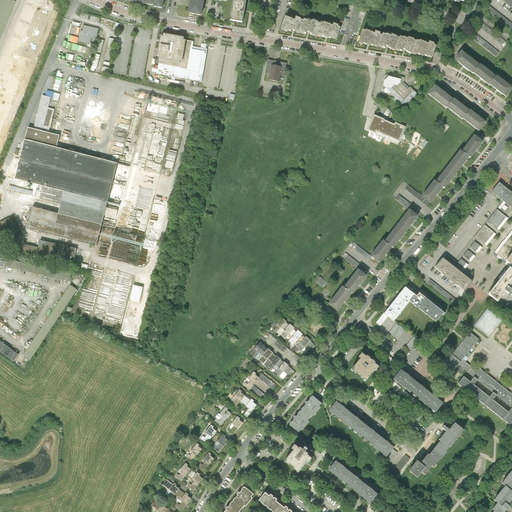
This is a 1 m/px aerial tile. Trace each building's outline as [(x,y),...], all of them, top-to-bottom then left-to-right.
[(10,0),(0,0),(0,36),(15,2),(10,0)] [(190,0),(188,13),(201,16),(203,4),(203,0),(190,0)] [(246,1),(244,1),(240,0),(233,0),(230,21),(242,23),(244,12),(246,1)] [(511,1),(510,0),(501,0),(511,8),(511,1)] [(349,5),(340,28),(339,32),(346,35),(349,36),(356,39),(367,11),(349,5)] [(511,23),(489,6),(486,10),(511,30),(511,23)] [(298,33),(299,32),(303,21),(300,20),(300,19),(295,17),(294,20),(292,20),(292,19),(285,17),(282,23),(280,30),(287,32),(287,31),(291,32),(292,30),(293,31),(298,33)] [(316,36),(316,35),(320,24),(317,23),(317,22),(312,20),(312,21),(307,20),(306,21),(303,19),(303,21),(299,32),(306,35),(307,32),(308,32),(309,33),(309,34),(316,36)] [(475,25),(501,45),(504,40),(479,21),(475,25)] [(336,40),(339,32),(340,28),(338,27),(338,25),(333,24),(332,26),(330,25),(324,22),(323,23),(321,23),(320,24),(316,35),(321,37),(321,36),(326,38),(327,39),(328,37),(332,39),(332,38),(336,40)] [(378,47),(378,46),(382,35),(380,35),(380,33),(375,31),(374,34),(372,33),(373,33),(366,30),(365,31),(363,30),(358,43),(363,45),(363,44),(368,45),(369,46),(370,45),(374,46),(378,47)] [(383,34),(382,35),(378,46),(385,49),(386,46),(387,47),(389,47),(388,48),(391,49),(391,50),(395,51),(396,50),(400,38),(397,37),(397,36),(392,34),(391,36),(386,34),(386,35),(383,34)] [(158,68),(157,75),(174,78),(202,83),(207,53),(205,52),(202,52),(196,51),(192,50),(193,47),(193,43),(184,41),(184,39),(184,38),(180,38),(164,35),(164,36),(164,37),(161,37),(158,57),(160,57),(158,68)] [(472,39),(496,57),(499,53),(476,35),(472,39)] [(400,37),(400,38),(396,50),(400,51),(403,52),(403,49),(405,50),(406,50),(406,51),(409,52),(409,53),(413,54),(417,41),(414,40),(409,38),(408,39),(404,37),(403,38),(400,37)] [(417,41),(413,54),(417,55),(417,54),(422,56),(424,57),(424,56),(428,57),(428,56),(432,58),(437,46),(434,45),(435,43),(430,42),(429,44),(427,43),(420,40),(420,41),(417,41)] [(461,53),(454,62),(472,75),(473,74),(479,67),(461,53)] [(284,78),(287,64),(277,62),(268,61),(265,74),(270,75),(269,80),(279,82),(280,77),(284,78)] [(479,67),(473,74),(489,87),(489,86),(496,77),(480,65),(479,67)] [(408,90),(401,84),(402,82),(404,81),(404,78),(399,77),(399,79),(388,77),(389,76),(386,75),(385,76),(382,90),(386,94),(391,93),(401,104),(408,104),(417,95),(410,88),(408,90)] [(511,87),(497,76),(496,77),(489,86),(506,99),(511,91),(511,87)] [(435,86),(429,94),(447,109),(447,108),(453,100),(435,86)] [(453,100),(447,108),(463,120),(464,119),(470,111),(454,99),(453,100)] [(470,111),(464,119),(480,132),(487,123),(471,111),(470,111)] [(384,119),(374,115),(367,130),(375,134),(376,132),(399,141),(405,127),(395,123),(394,125),(383,120),(384,119)] [(475,136),(462,152),(469,157),(471,158),(483,142),(475,136)] [(27,142),(17,180),(43,187),(37,209),(34,208),(29,229),(98,246),(118,164),(27,142)] [(461,150),(448,166),(457,173),(469,157),(462,152),(461,150)] [(445,189),(457,173),(448,166),(436,182),(443,188),(445,189)] [(435,181),(423,197),(430,202),(431,203),(443,188),(436,182),(435,181)] [(511,193),(499,183),(492,192),(504,202),(506,203),(511,208),(511,193)] [(427,207),(430,202),(423,197),(408,186),(405,190),(427,207)] [(396,199),(410,210),(413,213),(416,209),(399,195),(396,199)] [(410,210),(397,226),(406,233),(418,217),(413,213),(410,210)] [(497,210),(488,222),(497,229),(507,218),(497,210)] [(393,249),(406,233),(397,226),(385,242),(392,248),(393,249)] [(485,226),(475,238),(485,245),(494,233),(485,226)] [(511,233),(496,254),(506,262),(511,254),(511,233)] [(385,242),(384,241),(371,257),(378,263),(380,264),(392,248),(385,242)] [(480,247),(475,242),(470,248),(476,252),(480,247)] [(354,250),(375,267),(378,263),(371,257),(357,246),(354,250)] [(473,256),(468,251),(464,257),(469,261),(473,256)] [(342,258),(359,270),(362,273),(366,269),(346,253),(342,258)] [(435,269),(450,281),(458,271),(443,259),(435,269)] [(467,264),(461,260),(457,265),(462,269),(467,264)] [(488,296),(498,303),(506,293),(509,295),(511,291),(509,289),(511,285),(511,270),(510,268),(488,296)] [(359,270),(345,289),(351,294),(353,295),(367,277),(362,273),(359,270)] [(472,282),(458,271),(450,281),(457,286),(464,292),(472,282)] [(457,309),(460,304),(429,280),(426,284),(457,309)] [(465,293),(464,292),(457,286),(455,289),(454,288),(452,290),(461,297),(465,293)] [(337,312),(351,294),(345,289),(343,287),(329,305),(337,312)] [(405,288),(394,302),(404,309),(410,302),(412,304),(417,297),(405,288)] [(412,304),(424,313),(432,304),(420,294),(417,297),(412,304)] [(394,322),(404,309),(394,302),(384,314),(388,317),(394,322)] [(444,313),(432,304),(424,313),(436,323),(444,313)] [(489,309),(475,327),(487,337),(501,319),(489,309)] [(384,314),(383,314),(376,323),(380,327),(388,317),(384,314)] [(282,319),(272,330),(277,334),(278,332),(281,335),(289,326),(286,324),(286,323),(282,319)] [(396,324),(389,333),(397,340),(405,330),(396,324)] [(281,335),(285,339),(286,338),(289,341),(297,332),(294,329),(295,329),(290,325),(289,326),(281,335)] [(289,341),(297,348),(305,338),(302,336),(302,335),(298,331),(297,332),(289,341)] [(263,337),(261,339),(264,342),(269,335),(265,332),(262,336),(263,337)] [(507,422),(506,423),(511,427),(511,416),(511,415),(511,394),(474,364),(471,367),(461,359),(478,339),(470,332),(451,354),(448,352),(439,363),(451,373),(458,364),(461,366),(457,371),(460,374),(464,369),(475,377),(470,382),(464,377),(458,385),(465,390),(466,389),(468,392),(484,405),(485,405),(487,407),(504,420),(507,422)] [(413,337),(406,347),(410,351),(418,341),(413,337)] [(311,342),(306,338),(305,338),(297,348),(305,354),(313,345),(310,342),(311,342)] [(274,346),(284,354),(287,349),(278,342),(274,346)] [(259,353),(262,356),(267,351),(264,348),(264,347),(260,344),(251,354),(255,358),(259,353)] [(267,359),(271,362),(275,357),(272,354),(268,350),(267,351),(262,356),(259,360),(263,364),(267,359)] [(360,378),(365,382),(374,370),(376,372),(379,368),(375,364),(376,363),(367,356),(366,357),(362,354),(359,358),(361,359),(351,371),(356,374),(357,374),(361,377),(360,378)] [(292,360),(297,364),(300,359),(295,355),(292,360)] [(276,356),(275,357),(271,362),(267,367),(271,371),(275,366),(279,368),(283,363),(280,360),(276,356)] [(284,362),(283,363),(279,368),(274,373),(279,377),(284,372),(287,375),(291,370),(288,367),(289,366),(284,362)] [(394,380),(408,390),(415,381),(401,370),(394,380)] [(245,383),(243,386),(249,391),(250,390),(253,386),(259,379),(255,376),(256,375),(254,373),(248,380),(250,381),(247,385),(245,383)] [(276,385),(262,375),(259,379),(273,390),(276,385)] [(430,393),(415,381),(408,390),(411,393),(412,392),(414,394),(413,395),(416,398),(417,397),(420,399),(419,400),(423,403),(430,393)] [(267,396),(253,386),(250,390),(263,401),(267,396)] [(231,400),(229,403),(235,408),(240,402),(244,396),(241,393),(242,392),(239,390),(234,397),(236,398),(233,402),(231,400)] [(443,404),(430,393),(423,403),(436,413),(443,404)] [(250,401),(244,396),(240,402),(246,407),(250,401)] [(302,410),(301,410),(310,418),(312,415),(314,416),(321,407),(319,406),(322,403),(313,396),(312,397),(311,396),(310,398),(310,399),(308,402),(306,401),(305,403),(306,404),(304,407),(303,407),(301,409),(302,410)] [(251,400),(250,401),(246,407),(249,409),(252,412),(256,406),(253,403),(254,402),(251,400)] [(346,424),(346,423),(353,415),(336,401),(329,410),(346,424)] [(217,418),(215,420),(221,425),(231,414),(227,411),(228,410),(226,408),(220,414),(222,416),(219,419),(217,418)] [(308,421),(310,418),(301,410),(300,411),(298,413),(299,413),(296,417),(295,416),(293,418),(294,419),(289,425),(299,433),(301,430),(302,431),(309,422),(308,421)] [(365,424),(353,415),(346,423),(349,425),(348,426),(351,428),(352,427),(355,430),(354,431),(357,433),(365,424)] [(229,428),(227,430),(233,435),(242,424),(239,421),(240,420),(237,418),(232,424),(234,426),(231,429),(229,428)] [(441,442),(435,449),(444,456),(447,452),(446,452),(451,446),(451,447),(457,440),(456,439),(461,434),(462,434),(465,431),(455,423),(450,430),(444,426),(442,428),(447,432),(439,441),(441,442)] [(370,443),(373,445),(380,436),(365,424),(357,433),(361,436),(362,436),(365,438),(364,439),(367,441),(368,440),(370,442),(370,443)] [(203,436),(201,439),(207,444),(216,432),(213,429),(214,428),(211,426),(206,433),(208,434),(205,438),(203,436)] [(215,446),(213,448),(219,453),(228,442),(225,439),(226,438),(223,436),(218,443),(219,444),(217,448),(215,446)] [(394,448),(380,436),(373,445),(387,457),(393,449),(394,448)] [(199,444),(197,443),(191,450),(194,452),(189,459),(193,462),(203,449),(198,446),(199,444)] [(293,469),(298,472),(307,461),(309,463),(312,459),(308,455),(308,454),(305,451),(308,448),(305,446),(302,449),(300,447),(299,448),(295,445),(292,448),(294,450),(284,461),(289,465),(290,464),(294,468),(293,469)] [(397,453),(393,449),(387,457),(379,465),(384,469),(397,453)] [(441,459),(444,456),(435,449),(429,456),(428,455),(421,464),(417,461),(409,471),(417,478),(421,473),(425,476),(432,467),(434,468),(437,465),(436,465),(441,459)] [(200,464),(198,466),(204,471),(214,459),(210,455),(211,454),(209,452),(203,459),(206,461),(202,465),(200,464)] [(390,474),(395,478),(410,459),(405,455),(390,474)] [(328,470),(342,481),(349,472),(336,461),(328,470)] [(177,474),(175,477),(181,481),(191,469),(187,465),(187,464),(185,463),(180,469),(183,472),(179,476),(177,474)] [(502,484),(505,486),(511,491),(511,490),(511,470),(510,473),(504,480),(504,481),(502,484)] [(189,484),(187,486),(193,491),(203,479),(199,475),(199,474),(197,472),(196,474),(192,479),(195,482),(191,486),(189,484)] [(354,491),(357,493),(364,484),(349,472),(342,481),(345,484),(346,483),(349,485),(348,486),(351,488),(352,487),(355,490),(354,491)] [(162,485),(168,490),(172,484),(167,480),(162,485)] [(165,494),(163,497),(169,502),(175,495),(179,489),(175,486),(176,484),(174,483),(172,484),(168,490),(171,492),(167,496),(165,494)] [(378,495),(364,484),(357,493),(370,504),(378,495)] [(494,500),(497,503),(492,510),(494,511),(493,511),(504,511),(506,510),(510,506),(508,505),(511,499),(511,497),(511,491),(505,486),(503,489),(502,489),(496,497),(494,500)] [(234,501),(233,501),(242,508),(245,505),(246,506),(253,498),(251,497),(254,494),(245,487),(244,487),(243,487),(242,489),(242,490),(240,493),(239,492),(237,494),(238,495),(236,498),(235,498),(233,500),(234,501)] [(175,495),(180,499),(185,494),(179,489),(175,495)] [(177,504),(175,506),(182,511),(192,499),(187,495),(188,494),(186,492),(185,494),(180,499),(183,501),(179,506),(177,504)] [(258,500),(273,511),(280,504),(275,501),(277,499),(274,497),(274,498),(272,497),(273,496),(270,494),(269,496),(265,492),(258,500)] [(151,505),(157,510),(161,504),(155,500),(151,505)] [(240,511),(242,508),(233,501),(233,502),(232,501),(230,504),(231,504),(228,507),(227,506),(225,509),(226,509),(224,511),(240,511)] [(165,511),(168,509),(164,506),(165,505),(162,503),(161,504),(157,510),(159,511),(165,511)]
